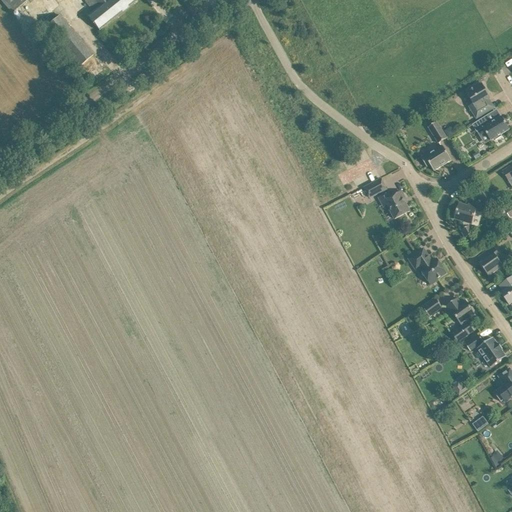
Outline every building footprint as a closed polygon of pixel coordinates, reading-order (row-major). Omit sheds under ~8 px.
[(0,0),(11,14),(27,0),(0,0)] [(84,0),(93,11),(87,15),(99,31),(121,14),(109,0),(84,0)] [(109,0),(121,14),(136,1),(134,0),(109,0)] [(93,55),(86,48),(59,16),(44,29),(78,68),(93,55)] [(491,110),(486,101),(491,99),(482,83),(467,93),(473,104),(469,107),(476,119),(491,110)] [(483,128),(491,141),(494,139),(496,141),(502,138),(501,135),(509,130),(502,117),(492,122),(488,115),(472,125),(477,132),(483,128)] [(437,122),(428,128),(438,144),(447,138),(437,122)] [(448,136),(454,133),(451,127),(444,131),(448,136)] [(451,160),(442,145),(422,157),(428,166),(430,165),(434,171),(451,160)] [(511,165),(503,171),(508,180),(511,187),(511,165)] [(386,189),(381,179),(364,188),(370,198),(386,189)] [(494,200),(491,197),(485,189),(477,195),(486,206),(494,200)] [(379,198),(384,207),(387,205),(395,219),(410,212),(404,201),(406,200),(401,192),(391,197),(388,193),(379,198)] [(472,225),(477,207),(468,204),(468,206),(459,204),(457,211),(455,212),(454,216),(455,218),(454,219),(464,222),(463,223),(463,224),(463,225),(463,226),(464,227),(464,228),(464,229),(461,231),(465,238),(474,233),(470,226),(469,225),(469,224),(472,225)] [(478,257),(482,263),(480,264),(489,277),(503,266),(496,256),(499,254),(494,247),(478,257)] [(437,259),(432,262),(424,249),(409,259),(416,270),(419,268),(431,285),(437,281),(437,280),(446,273),(437,259)] [(499,286),(504,292),(502,293),(505,296),(504,297),(509,305),(511,302),(511,276),(508,280),(499,286)] [(475,311),(472,308),(470,307),(466,301),(461,304),(457,298),(446,307),(451,313),(452,312),(461,326),(462,325),(462,326),(460,327),(466,336),(476,329),(470,321),(469,321),(469,320),(468,319),(475,314),(474,313),(475,311)] [(423,308),(429,317),(442,307),(436,299),(423,308)] [(476,347),(491,368),(506,357),(501,350),(502,350),(499,344),(497,345),(493,338),(485,344),(479,335),(465,345),(470,352),(470,351),(476,347)] [(503,400),(505,402),(511,396),(511,372),(510,369),(499,377),(503,383),(503,384),(505,386),(497,391),(499,394),(497,395),(501,401),(503,400)] [(476,432),(487,425),(482,417),(471,424),(476,432)]
